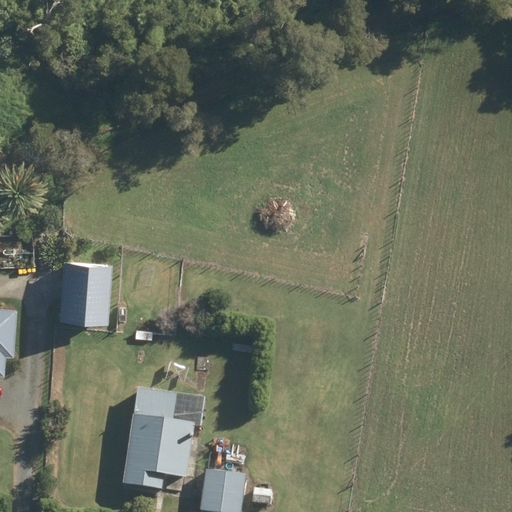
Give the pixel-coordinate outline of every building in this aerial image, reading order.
[(59,321),(106,324),(110,264),(63,261),(59,321)] [(0,375),(4,375),(5,357),(12,357),(15,310),(0,308),(0,375)] [(254,343),(230,336),(225,358),(248,365),(254,343)] [(122,489),(160,494),(162,479),(186,482),(193,427),(189,427),(194,399),(135,392),(122,489)] [(200,511),(240,511),(245,478),(205,473),(200,511)]
